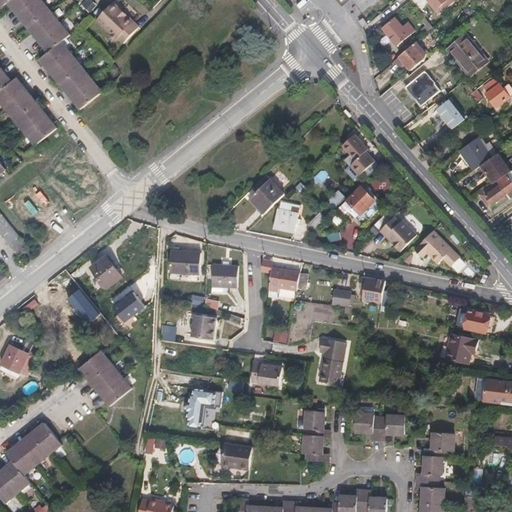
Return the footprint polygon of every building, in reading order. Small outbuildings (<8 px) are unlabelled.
[(40,59),(81,110),(103,92),(63,42),(70,35),(42,0),(0,0),(0,5),(2,8),(9,3),(48,53),(40,59)] [(448,0),(426,0),(436,11),(448,0)] [(138,28),(126,17),(124,19),(117,11),(118,9),(113,3),(96,21),(109,33),(107,35),(108,39),(111,42),(114,41),(117,39),(122,44),(138,28)] [(126,17),(118,9),(117,11),(124,19),(126,17)] [(363,27),(368,23),(363,17),(359,21),(363,27)] [(416,32),(409,23),(404,27),(396,18),(383,29),(398,46),(416,32)] [(488,61),(467,36),(449,50),(471,76),(488,61)] [(429,56),(417,43),(395,62),(400,68),(406,63),(412,71),(429,56)] [(58,129),(17,78),(12,82),(0,66),(0,101),(36,146),(58,129)] [(441,91),(425,71),(407,87),(422,106),(441,91)] [(511,97),(501,84),(499,85),(495,79),(485,87),(489,93),(487,95),(497,108),(511,97)] [(484,98),(477,90),(472,94),(479,103),(484,98)] [(465,118),(451,100),(438,110),(453,128),(465,118)] [(352,115),(346,109),(344,111),(345,112),(349,116),(350,117),(352,115)] [(367,152),(369,150),(356,135),(343,146),(344,146),(351,155),(357,161),(346,170),(355,180),(376,162),(367,152)] [(494,158),(479,137),(461,151),(475,171),(482,166),(494,158)] [(351,155),(344,146),(340,150),(348,158),(351,155)] [(511,171),(499,154),(494,158),(482,166),(494,184),(499,181),(511,171)] [(511,172),(500,182),(508,193),(511,198),(511,172)] [(286,194),(267,175),(253,189),(257,193),(251,200),(265,215),(286,194)] [(503,197),(508,193),(500,182),(480,195),(489,209),(494,205),(494,204),(499,200),(501,203),(505,200),(503,197)] [(384,205),(365,184),(340,208),(347,215),(350,211),(364,225),(384,205)] [(301,225),(302,219),(299,218),(301,207),(293,205),(291,212),(278,210),(275,228),(296,233),(298,224),(301,225)] [(0,233),(19,257),(29,249),(0,212),(0,233)] [(314,231),(326,219),(322,214),(318,218),(316,216),(308,225),(314,231)] [(419,235),(404,220),(401,223),(395,217),(381,231),(402,252),(419,235)] [(461,257),(434,231),(420,245),(421,246),(416,251),(423,257),(428,253),(439,264),(444,259),(452,267),(461,257)] [(202,275),(203,253),(172,251),(171,273),(202,275)] [(108,288),(123,277),(107,256),(92,268),(108,288)] [(273,262),(263,260),(262,272),(272,274),(273,262)] [(238,288),(239,266),(229,266),(224,265),(214,265),(213,287),(228,288),(238,288)] [(298,288),(301,273),(281,269),(281,273),(272,272),(272,274),(270,291),(277,293),(278,287),(298,290),(298,288)] [(307,289),(309,274),(301,273),(298,288),(307,289)] [(384,290),(386,281),(366,277),(365,282),(367,282),(364,300),(382,303),(384,290)] [(100,314),(80,288),(65,299),(86,325),(100,314)] [(352,291),(335,288),(333,303),(350,306),(352,291)] [(295,300),(296,291),(280,289),(278,298),(295,300)] [(392,307),(394,292),(384,290),(382,303),(382,306),(392,307)] [(143,308),(131,292),(110,307),(123,323),(143,308)] [(486,333),(490,314),(471,310),(467,329),(486,333)] [(215,340),(218,318),(196,315),(193,337),(215,340)] [(288,334),(276,332),(275,341),(286,343),(288,334)] [(475,354),(479,340),(452,334),(446,359),(470,365),(472,354),(475,354)] [(340,385),(347,343),(323,339),(321,353),(325,354),(320,381),(340,385)] [(21,373),(30,354),(11,346),(3,364),(21,373)] [(133,389),(102,351),(81,369),(112,406),(133,389)] [(281,386),(284,367),(262,364),(262,363),(255,362),(252,382),(281,386)] [(511,401),(511,382),(487,379),(486,388),(480,387),(480,394),(485,394),(485,402),(502,404),(502,401),(511,401)] [(199,413),(203,398),(183,393),(180,409),(190,411),(190,413),(196,415),(197,412),(199,413)] [(451,406),(452,398),(436,396),(435,405),(451,406)] [(325,430),(326,412),(307,411),(306,429),(310,429),(310,435),(325,436),(331,436),(332,431),(325,430)] [(405,435),(406,417),(388,416),(388,419),(382,419),(375,418),(375,415),(357,414),(356,433),(374,433),(374,439),(381,439),(387,440),(387,434),(405,435)] [(25,476),(63,445),(45,423),(8,453),(14,461),(0,472),(0,496),(6,504),(31,483),(25,476)] [(455,443),(456,435),(433,433),(433,442),(455,443)] [(324,454),(325,436),(310,435),(306,435),(305,453),(309,454),(308,461),(329,462),(330,455),(324,454)] [(146,452),(153,453),(153,447),(166,448),(167,438),(148,436),(146,452)] [(511,438),(496,437),(495,446),(511,447),(511,446),(511,438)] [(439,481),(439,475),(443,475),(444,457),(447,457),(447,450),(455,451),(455,443),(433,442),(432,450),(426,449),(425,456),(424,474),(418,474),(417,480),(417,487),(423,487),(422,504),(421,511),(444,511),(445,505),(446,489),(438,488),(439,481)] [(250,470),(253,448),(225,444),(222,466),(250,470)] [(387,511),(388,499),(371,497),(371,491),(365,491),(358,490),(358,497),(341,496),(340,503),(334,503),(333,509),(315,508),(297,507),(298,503),(290,502),(285,502),(284,508),(266,507),(248,506),(248,500),(242,499),(240,511),(387,511)] [(173,511),(175,506),(166,504),(160,503),(161,500),(151,498),(151,501),(142,499),(139,511),(173,511)] [(473,511),(474,499),(465,499),(465,506),(464,511),(473,511)]
